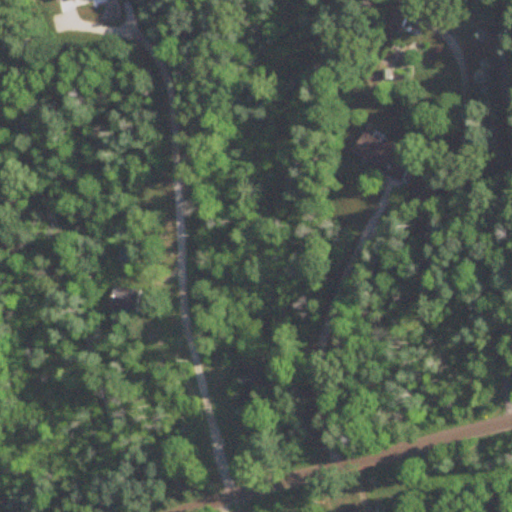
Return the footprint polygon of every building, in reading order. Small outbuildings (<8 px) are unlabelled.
[(402,34),(413,6),(397,0),(393,0),(383,26),(402,34)] [(388,144),(367,133),(355,154),(405,182),(416,162),(402,154),(405,148),(391,140),(388,144)] [(141,290),(113,290),(113,313),(141,313),(141,290)] [(201,430),(205,448),(223,444),(220,426),(201,430)] [(250,460),(244,429),(227,433),(233,463),(250,460)]
